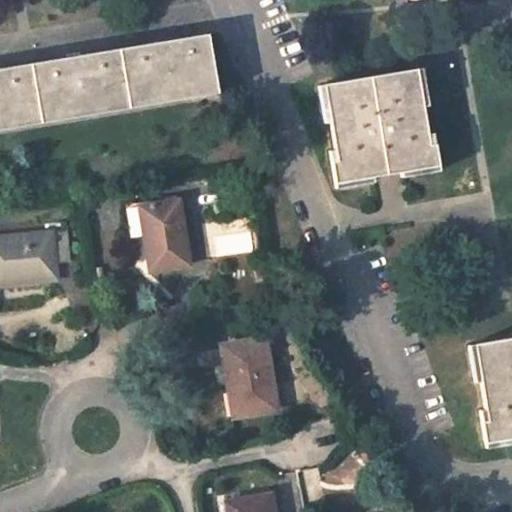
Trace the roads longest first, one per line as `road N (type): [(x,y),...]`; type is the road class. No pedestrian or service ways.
road 1 (residential): [(76,469),(58,448),(58,421),(87,395),(124,405),(136,428),(131,453)]
road 2 (unknown): [(175,462),(321,441)]
